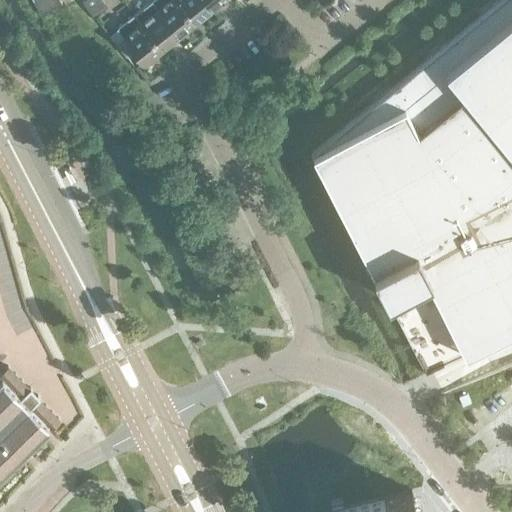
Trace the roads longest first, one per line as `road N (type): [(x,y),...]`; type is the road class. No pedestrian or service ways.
road 1 (secondary): [(0,112),(154,422)]
road 2 (residential): [(303,363),(299,301),(209,120)]
road 3 (residential): [(486,511),(403,413),(365,384),(303,363)]
road 4 (residential): [(209,120),(186,75),(276,0)]
road 5 (residential): [(303,363),(227,379),(154,422)]
road 6 (residential): [(22,511),(62,471),(154,422)]
road 7 (residential): [(381,0),(322,46),(282,0)]
